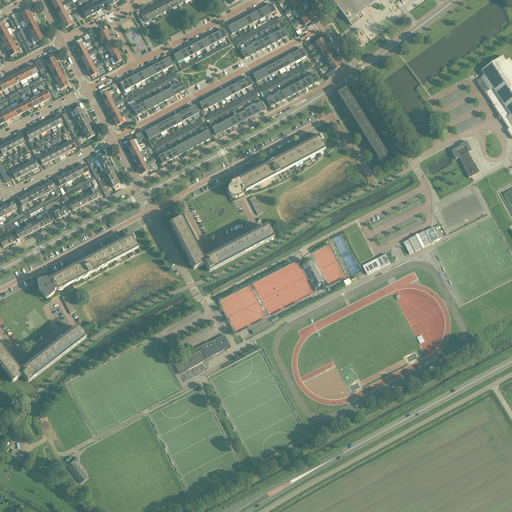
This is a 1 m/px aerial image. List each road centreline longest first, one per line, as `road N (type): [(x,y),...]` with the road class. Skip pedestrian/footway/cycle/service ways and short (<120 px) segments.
road 1 (unclassified): [(511,374),(260,511)]
road 2 (residential): [(112,139),(324,24)]
road 3 (trunk): [(511,362),(316,467)]
road 4 (residential): [(312,100),(138,185)]
road 5 (tertiary): [(143,194),(312,100)]
road 6 (residential): [(152,210),(0,291)]
road 7 (residential): [(179,196),(331,115)]
road 8 (tertiary): [(0,270),(143,194)]
road 9 (residential): [(0,258),(138,185)]
road 10 (residential): [(135,64),(258,0)]
road 11 (residential): [(243,200),(252,224),(209,248),(179,196)]
road 12 (tertiary): [(355,73),(454,0)]
road 13 (residential): [(4,195),(112,139)]
